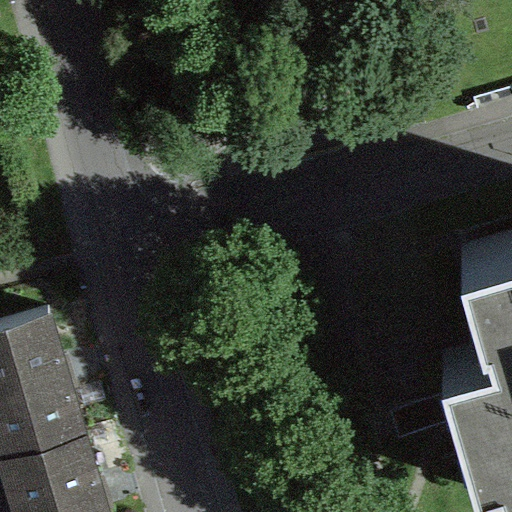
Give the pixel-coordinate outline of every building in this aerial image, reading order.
[(505,330),(455,347),(464,379),(453,383),(456,396),(461,411),(472,407),(488,465),(500,462),(510,494),(511,493),(511,227),(474,239),(487,281),(474,285),(485,321),(501,316),(505,330)] [(0,317),(0,385),(67,366),(56,328),(49,304),(0,317)] [(0,385),(0,448),(1,451),(85,426),(72,382),(67,366),(0,385)] [(1,451),(12,490),(0,493),(0,511),(13,511),(103,486),(90,443),(85,426),(1,451)] [(103,486),(13,511),(110,511),(108,502),(103,486)]
